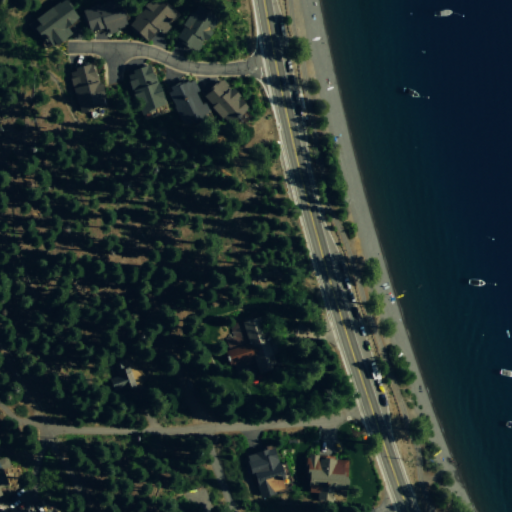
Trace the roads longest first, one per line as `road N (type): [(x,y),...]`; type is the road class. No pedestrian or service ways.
road 1 (primary): [(406,511),(327,280),(260,0)]
road 2 (residential): [(370,408),(289,423),(45,431)]
road 3 (residential): [(272,63),(212,69),(136,48),(67,46)]
